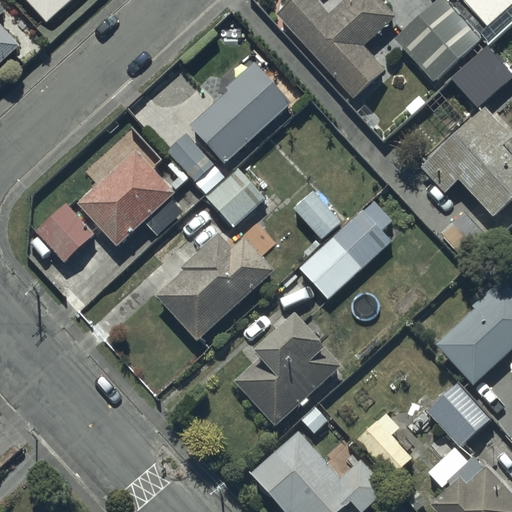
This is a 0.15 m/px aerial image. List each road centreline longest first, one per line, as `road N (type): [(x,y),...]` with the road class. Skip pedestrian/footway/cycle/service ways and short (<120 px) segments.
road 1 (residential): [(173,511),(0,322)]
road 2 (residential): [(173,0),(0,159)]
